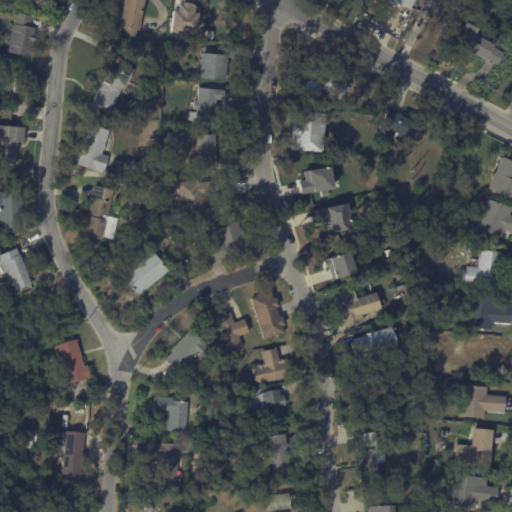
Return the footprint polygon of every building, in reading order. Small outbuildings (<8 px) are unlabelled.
[(144,0),(140,31),(137,30),(136,36),(124,34),(125,29),(120,28),(124,0),(144,0)] [(416,0),(412,10),(399,3),(397,7),(386,2),(387,0),(416,0)] [(429,17),(420,12),(426,0),(452,0),(465,7),(454,27),(435,16),(434,19),(429,17)] [(192,6),(193,6),(193,13),(198,13),(196,33),(194,33),(194,34),(188,34),(188,32),(179,32),(179,33),(173,33),(173,31),(171,31),(172,11),(178,12),(178,5),(181,5),(181,3),(190,4),(190,6),(192,6)] [(32,17),(30,28),(36,29),(35,35),(37,35),(36,43),(32,43),(29,58),(7,53),(16,13),(32,17)] [(497,64),(504,49),(472,35),(476,27),(463,22),(453,44),(497,64)] [(234,51),(234,59),(227,58),(226,81),(200,80),(202,54),(221,55),(221,49),(234,50),(234,51)] [(136,56),(133,65),(123,62),(127,53),(136,56)] [(352,78),(339,101),(322,91),(320,94),(322,95),(315,107),(299,98),(319,62),(334,70),(335,68),(352,78)] [(129,83),(125,82),(115,108),(113,110),(109,111),(105,111),(92,106),(97,93),(96,92),(100,82),(102,83),(107,72),(116,75),(120,65),(134,70),(129,83)] [(25,94),(14,93),(15,79),(29,80),(28,94),(25,94)] [(224,92),(223,100),(216,100),(215,107),(217,107),(216,124),(189,122),(190,108),(193,109),(194,101),(197,101),(198,88),(224,91),(224,92)] [(389,110),(400,114),(399,117),(419,125),(413,141),(403,138),(402,142),(392,138),(393,135),(380,130),(388,109),(389,110)] [(323,153),(291,151),(294,112),(325,115),(323,153)] [(109,128),(104,143),(105,143),(103,149),(102,149),(101,151),(109,154),(103,171),(76,162),(89,122),(109,128)] [(0,127),(11,128),(25,129),(24,144),(17,143),(16,165),(0,164),(0,127)] [(216,157),(217,171),(199,172),(197,136),(214,135),(216,157)] [(504,158),(511,162),(511,177),(511,180),(511,199),(489,189),(503,158),(504,158)] [(142,162),(141,164),(147,165),(147,175),(140,174),(140,176),(126,175),(128,160),(142,162)] [(298,180),(299,193),(331,190),(329,167),(302,169),(303,180),(298,180)] [(211,183),(212,196),(205,197),(208,221),(172,225),(170,210),(177,210),(176,198),(180,198),(178,183),(198,181),(199,183),(211,182),(211,183)] [(115,188),(110,214),(120,216),(116,237),(107,235),(106,239),(82,234),(92,183),(115,188)] [(22,212),(23,220),(20,220),(21,233),(4,235),(3,223),(0,223),(0,192),(20,191),(22,212)] [(511,207),(511,210),(510,216),(511,216),(511,233),(505,231),(502,238),(478,229),(488,199),(511,207)] [(348,232),(324,240),(319,225),(324,223),(321,212),(340,206),(348,232)] [(162,228),(157,230),(155,225),(162,221),(165,227),(162,228)] [(246,237),(250,252),(210,264),(205,247),(219,243),(215,229),(238,222),(242,235),(245,234),(246,237)] [(16,250),(19,255),(20,255),(32,284),(15,291),(8,273),(4,275),(0,266),(0,256),(16,249),(16,250)] [(141,295),(137,298),(119,276),(150,249),(168,272),(141,295)] [(324,259),(330,279),(354,272),(348,251),(324,259)] [(503,254),(499,289),(465,285),(467,267),(477,268),(479,251),(503,254)] [(181,273),(177,275),(172,264),(178,262),(182,272),(181,273)] [(403,273),(405,278),(398,282),(395,276),(403,273)] [(377,296),(381,310),(363,316),(364,322),(360,323),(360,324),(346,328),(343,318),(344,318),(339,300),(341,300),(339,292),(354,288),(357,300),(376,294),(377,296)] [(279,305),(276,306),(279,316),(282,315),(285,324),(282,325),(285,332),(264,339),(251,297),(271,291),(273,297),(276,296),(279,305)] [(511,308),(511,324),(493,323),(492,331),(466,328),(468,297),(495,299),(494,307),(511,308)] [(243,319),(244,318),(249,331),(239,335),(243,346),(228,351),(215,317),(230,311),(234,322),(243,319)] [(175,369),(164,359),(172,351),(171,349),(190,328),(214,352),(203,364),(195,356),(179,373),(175,369)] [(397,345),(398,348),(397,348),(399,353),(381,359),(379,354),(360,360),(359,358),(356,359),(351,343),(354,342),(354,340),(366,336),(366,335),(375,332),(375,333),(392,328),(397,345)] [(403,343),(419,337),(425,353),(409,359),(403,343)] [(490,341),(488,363),(493,363),(492,376),(461,373),(463,339),(490,341)] [(79,353),(83,368),(86,367),(89,379),(67,385),(64,374),(61,375),(53,347),(76,341),(79,353)] [(276,348),(279,359),(286,357),(287,359),(293,358),(296,374),(255,384),(252,368),(257,366),(257,364),(264,362),(261,350),(276,346),(276,348)] [(507,398),(505,414),(485,412),(485,420),(458,417),(461,385),(487,388),(486,396),(507,398)] [(280,394),(280,395),(283,394),(286,405),(282,406),(285,420),(268,424),(264,407),(261,408),(258,394),(261,393),(261,392),(279,388),(280,394)] [(188,401),(186,432),(168,431),(169,412),(155,411),(156,396),(173,397),(173,400),(188,401)] [(493,431),(490,468),(454,465),(456,445),(472,447),(474,430),(493,431)] [(84,434),(83,454),(86,454),(85,469),(59,467),(60,457),(63,458),(63,454),(57,454),(58,446),(64,447),(65,433),(84,434)] [(285,436),(291,473),(273,476),(268,450),(260,452),(258,439),(267,437),(267,436),(285,433),(285,436)] [(381,465),(379,465),(381,484),(362,486),(359,452),(362,452),(361,435),(375,434),(377,452),(384,451),(385,464),(381,465)] [(179,443),(177,488),(156,487),(158,459),(152,458),(153,442),(179,443)] [(438,442),(447,443),(446,452),(437,451),(438,442)] [(498,488),(496,505),(483,503),(482,511),(450,506),(454,475),(487,479),(486,487),(498,488)] [(290,508),(268,510),(267,496),(289,493),(290,508)]
